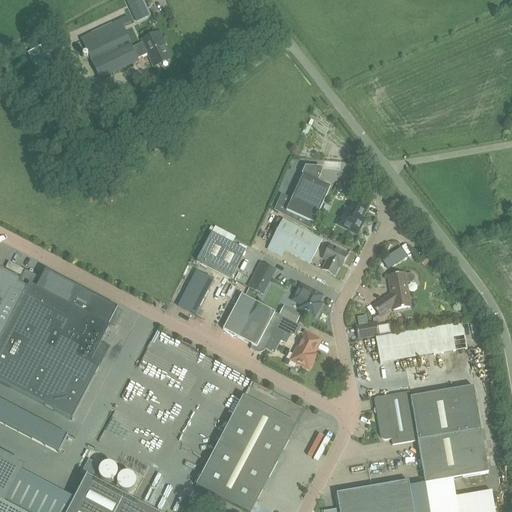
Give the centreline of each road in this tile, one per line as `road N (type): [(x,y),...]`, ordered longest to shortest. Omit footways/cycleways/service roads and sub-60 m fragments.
road 1 (unclassified): [(256,0),(489,299),(511,382)]
road 2 (unclassified): [(351,415),(160,319)]
road 3 (unclassified): [(351,415),(338,313),(388,214)]
